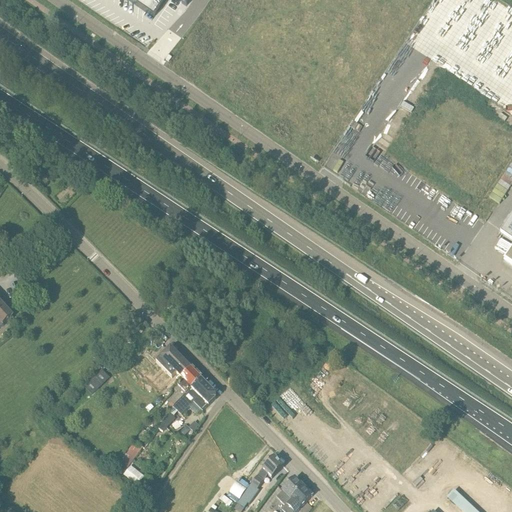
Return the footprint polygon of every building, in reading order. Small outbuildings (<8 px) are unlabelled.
[(127,0),(154,18),(166,0),(176,0),(186,7),(187,6),(190,0),(127,0)] [(472,48),(440,66),(511,109),(511,30),(507,34),(500,23),(496,30),(488,26),(487,39),(484,38),(481,42),(466,40),(466,43),(480,44),(476,50),(472,48)] [(511,215),(500,232),(511,240),(511,248),(504,261),(511,266),(511,215)] [(0,327),(13,317),(0,302),(0,327)] [(251,357),(256,360),(257,361),(276,343),(274,340),(277,338),(273,333),(266,340),(264,338),(259,342),(263,345),(251,357)] [(191,370),(170,349),(156,363),(172,379),(176,375),(181,380),(190,372),(191,370)] [(156,363),(153,365),(145,357),(134,367),(143,376),(144,375),(160,391),(165,386),(172,379),(156,363)] [(92,396),(110,378),(101,370),(84,388),(92,396)] [(174,407),(202,381),(196,375),(194,376),(190,372),(181,380),(183,382),(174,391),(177,393),(168,401),(174,407)] [(216,396),(202,381),(174,407),(182,416),(194,404),(202,413),(216,400),(216,396)] [(170,413),(158,430),(163,433),(166,430),(175,420),(174,419),(175,418),(170,413)] [(198,426),(194,422),(189,429),(193,433),(198,426)] [(128,490),(132,485),(122,476),(143,448),(134,443),(114,473),(128,490)] [(251,486),(245,495),(238,504),(245,510),(259,491),(258,490),(268,476),(272,480),(284,468),(274,458),(263,469),(251,486)] [(144,478),(131,467),(123,476),(136,487),(144,478)] [(285,507),(304,488),(294,479),(281,492),(282,492),(276,498),(285,507)] [(304,488),(285,507),(281,511),(280,511),(297,511),(313,497),(304,488)] [(477,511),(455,491),(448,500),(461,511),(477,511)]
